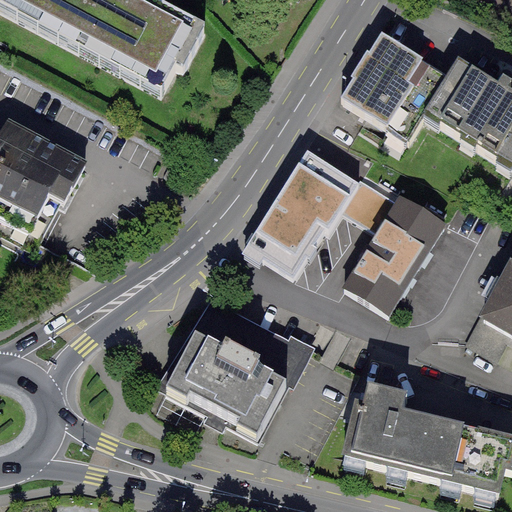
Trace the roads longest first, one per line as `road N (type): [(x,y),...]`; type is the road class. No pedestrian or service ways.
road 1 (primary): [(364,0),(218,224),(177,264),(125,296)]
road 2 (secondary): [(18,471),(171,482)]
road 3 (primary): [(125,296),(0,361)]
road 4 (secondary): [(171,482),(49,415)]
road 5 (primary): [(47,404),(69,362),(109,325),(125,296)]
road 6 (secondary): [(171,482),(300,511)]
